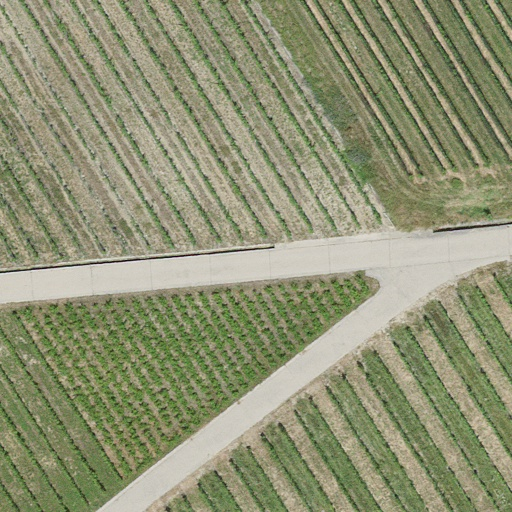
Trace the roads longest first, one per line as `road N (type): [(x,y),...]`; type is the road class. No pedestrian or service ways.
road 1 (track): [(511,241),(0,289)]
road 2 (track): [(465,247),(131,511)]
